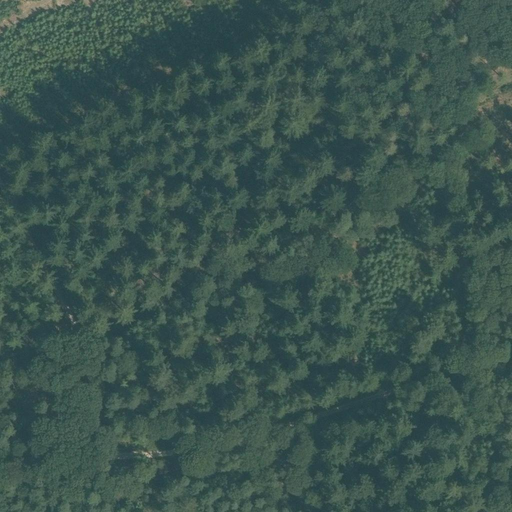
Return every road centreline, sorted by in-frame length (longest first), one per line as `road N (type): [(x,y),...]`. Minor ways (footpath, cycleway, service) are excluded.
road 1 (track): [(511,351),(212,450),(65,462)]
road 2 (track): [(277,0),(383,160)]
road 3 (track): [(73,331),(0,190)]
road 4 (track): [(65,462),(73,331)]
